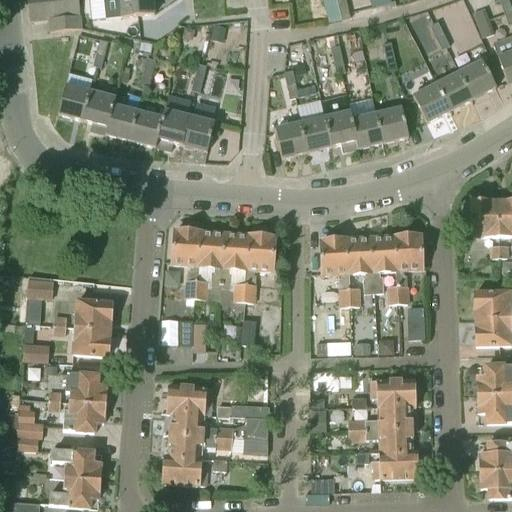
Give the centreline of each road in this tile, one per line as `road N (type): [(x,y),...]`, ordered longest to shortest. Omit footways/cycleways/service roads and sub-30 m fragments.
road 1 (residential): [(449,511),(439,173)]
road 2 (residential): [(143,511),(129,482),(150,193)]
road 3 (residential): [(150,193),(59,178),(25,150),(4,0)]
road 4 (residential): [(246,200),(256,0)]
road 5 (residential): [(246,200),(346,200),(439,173)]
